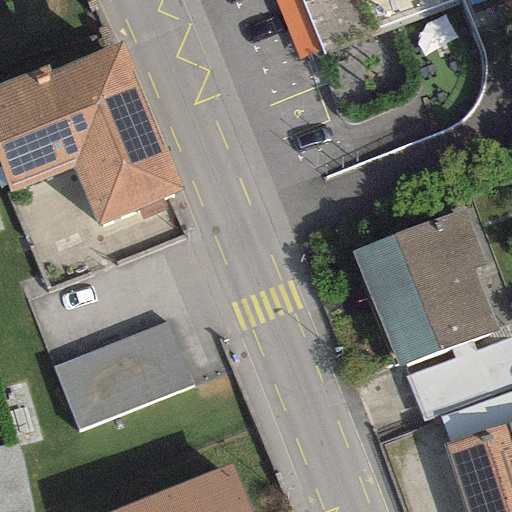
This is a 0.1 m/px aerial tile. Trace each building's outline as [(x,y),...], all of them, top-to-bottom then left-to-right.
[(47,64),(0,82),(0,168),(10,193),(73,168),(96,225),(182,191),(123,43),(50,72),(47,64)] [(468,208),(351,252),(393,363),(500,323),(477,262),(487,258),(468,208)] [(166,325),(52,367),(76,431),(190,388),(166,325)] [(511,511),(511,424),(504,427),(441,446),(464,511),(511,511)] [(0,511),(32,511),(23,440),(0,442),(0,511)] [(111,511),(247,511),(229,465),(111,511)]
